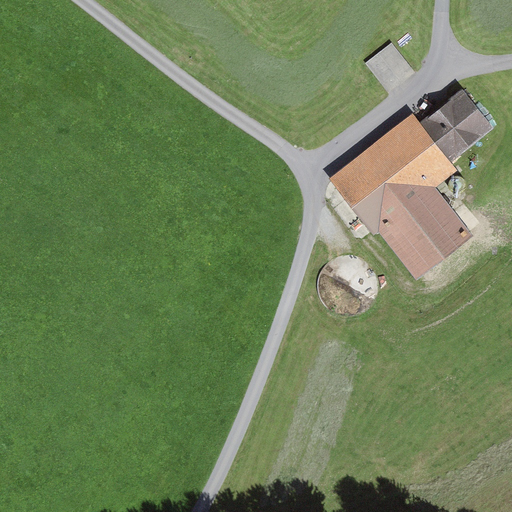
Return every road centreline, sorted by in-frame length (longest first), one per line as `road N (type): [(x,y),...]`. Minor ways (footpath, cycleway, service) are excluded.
road 1 (unclassified): [(310,169),(312,227),(202,511)]
road 2 (unclassified): [(78,0),(310,169)]
road 3 (unclassified): [(310,169),(446,63),(443,0)]
